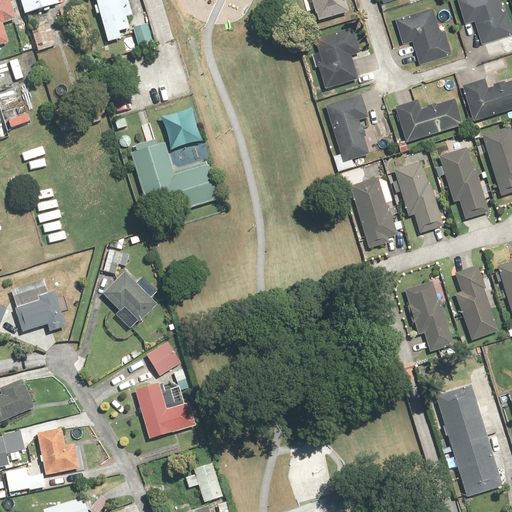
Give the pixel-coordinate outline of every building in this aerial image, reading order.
[(2,0),(1,1),(0,0),(0,45),(3,44),(6,43),(0,24),(12,20),(14,19),(7,0),(2,0)] [(17,0),(23,15),(57,5),(55,0),(17,0)] [(126,29),(126,27),(123,18),(130,16),(125,0),(93,0),(106,43),(118,39),(117,37),(116,32),(126,29)] [(163,0),(141,0),(157,46),(176,39),(163,0)] [(310,0),(317,22),(348,14),(343,0),(310,0)] [(511,35),(501,0),(454,0),(463,30),(471,28),(477,48),(511,37),(511,35)] [(435,4),(390,18),(399,48),(409,45),(417,68),(452,58),(435,4)] [(64,31),(64,32),(77,28),(70,8),(58,11),(64,31)] [(47,12),(26,18),(37,53),(58,47),(47,12)] [(131,29),(137,49),(153,45),(147,24),(131,29)] [(313,65),(321,92),(355,81),(348,58),(359,55),(351,29),(313,40),(320,63),(313,65)] [(18,59),(8,63),(15,82),(25,79),(18,59)] [(81,67),(85,78),(92,76),(88,64),(81,67)] [(457,89),(468,126),(511,112),(511,82),(489,90),(486,80),(457,89)] [(360,97),(322,109),(340,166),(369,157),(360,125),(368,123),(360,97)] [(391,109),(402,146),(464,128),(456,102),(427,110),(423,99),(391,109)] [(159,125),(169,153),(200,143),(190,114),(159,125)] [(114,122),(116,130),(127,126),(124,119),(114,122)] [(511,126),(478,136),(496,200),(511,195),(511,126)] [(163,142),(127,155),(150,222),(217,199),(205,163),(174,173),(163,142)] [(42,147),(21,154),(24,163),(45,156),(42,147)] [(469,149),(437,159),(451,207),(458,205),(463,222),(488,214),(469,149)] [(45,159),(28,163),(30,171),(47,167),(45,159)] [(424,163),(392,172),(411,237),(443,228),(424,163)] [(345,187),(364,252),(397,242),(379,178),(345,187)] [(52,189),(33,193),(36,203),(54,198),(52,189)] [(55,200),(36,206),(38,214),(58,208),(55,200)] [(58,210),(36,217),(39,225),(61,218),(58,210)] [(58,222),(42,227),(44,235),(61,231),(58,222)] [(65,231),(48,236),(50,245),(67,239),(65,231)] [(123,241),(111,238),(103,272),(115,275),(117,266),(125,268),(128,255),(120,253),(123,241)] [(511,264),(495,269),(511,327),(511,264)] [(453,295),(467,344),(498,335),(478,266),(451,274),(457,294),(453,295)] [(124,271),(99,296),(133,329),(158,304),(124,271)] [(435,281),(400,291),(414,339),(421,337),(427,355),(454,347),(435,281)] [(52,286),(8,298),(19,336),(46,328),(48,335),(65,330),(52,286)] [(167,343),(144,358),(158,379),(181,364),(167,343)] [(183,368),(172,373),(183,401),(194,397),(183,368)] [(0,425),(33,412),(21,381),(0,389),(0,425)] [(160,385),(133,392),(146,442),(192,430),(185,404),(166,408),(160,385)] [(472,389),(432,400),(461,500),(501,489),(472,389)] [(58,427),(33,434),(45,477),(78,468),(71,444),(63,446),(58,427)] [(0,465),(10,463),(4,437),(0,437),(0,465)] [(211,463),(190,470),(192,477),(185,479),(188,490),(196,487),(202,504),(222,497),(211,463)] [(26,467),(0,472),(0,497),(44,488),(41,475),(29,478),(26,467)] [(84,511),(81,500),(41,511),(84,511)]
